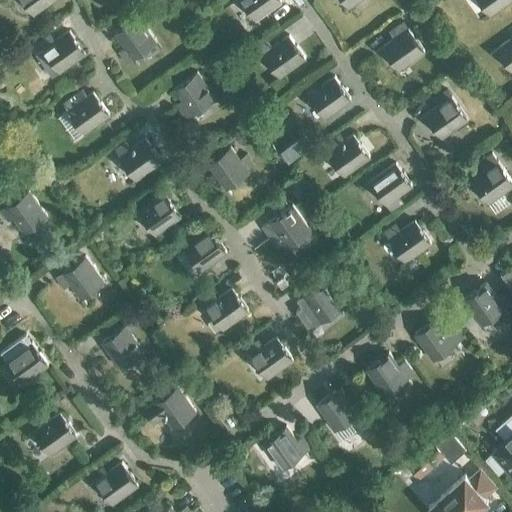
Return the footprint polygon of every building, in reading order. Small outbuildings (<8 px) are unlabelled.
[(23,0),(33,13),(51,0),(23,0)] [(240,0),(254,19),(280,1),(279,0),(240,0)] [(478,0),(489,14),(507,0),(478,0)] [(119,51),(127,61),(156,41),(137,14),(114,30),(125,46),(119,51)] [(381,47),(397,69),(423,51),(407,28),(381,47)] [(42,48),(59,71),(84,52),(68,30),(42,48)] [(262,53),(278,75),(304,57),(288,34),(262,53)] [(511,38),(496,49),(511,72),(511,71),(511,38)] [(173,87),(193,113),(215,97),(195,70),(173,87)] [(308,94),(324,117),(350,98),(334,75),(308,94)] [(83,132),(109,113),(92,90),(78,100),(73,94),(61,102),(83,132)] [(425,114),(441,137),(468,118),(452,95),(425,114)] [(326,151),(343,174),(369,156),(353,133),(326,151)] [(135,179),(161,160),(144,137),(130,147),(126,141),(114,149),(135,179)] [(207,161),(225,187),(248,171),(229,145),(207,161)] [(471,179),(487,202),(511,184),(511,181),(491,152),(479,161),(485,170),(471,179)] [(369,180),(386,203),(411,185),(395,162),(369,180)] [(5,205),(24,231),(46,215),(28,189),(5,205)] [(138,210),(154,233),(180,214),(164,192),(138,210)] [(268,221),(287,247),(310,231),(291,205),(268,221)] [(388,238),(404,260),(430,242),(414,219),(388,238)] [(183,248),(199,270),(225,251),(204,222),(193,230),(198,237),(183,248)] [(62,271),(80,298),(104,282),(85,255),(62,271)] [(301,295),(319,321),(342,305),(324,279),(301,295)] [(462,298),(481,324),(503,307),(485,282),(462,298)] [(205,305),(221,327),(246,309),(231,287),(205,305)] [(414,333),(432,358),(455,342),(436,316),(414,333)] [(102,341),(120,366),(142,350),(125,325),(102,341)] [(0,351),(0,352),(22,383),(48,364),(26,333),(0,351)] [(250,355),(265,377),(291,359),(276,337),(250,355)] [(406,359),(397,365),(387,352),(365,368),(383,394),(415,371),(406,359)] [(176,372),(183,384),(193,378),(185,366),(176,372)] [(164,415),(172,427),(195,411),(176,385),(144,408),(154,422),(164,415)] [(344,438),(357,429),(349,418),(357,412),(338,387),(316,403),(334,429),(336,427),(344,438)] [(34,430),(51,453),(77,434),(60,411),(34,430)] [(506,438),(492,450),(493,451),(487,457),(499,471),(506,465),(511,472),(511,413),(497,427),(506,438)] [(306,433),(296,440),(285,425),(262,441),(281,467),(313,444),(306,433)] [(407,463),(419,476),(444,453),(433,440),(407,463)] [(95,479),(112,502),(138,484),(121,461),(95,479)] [(444,505),(450,511),(473,511),(486,501),(470,483),(444,505)]
